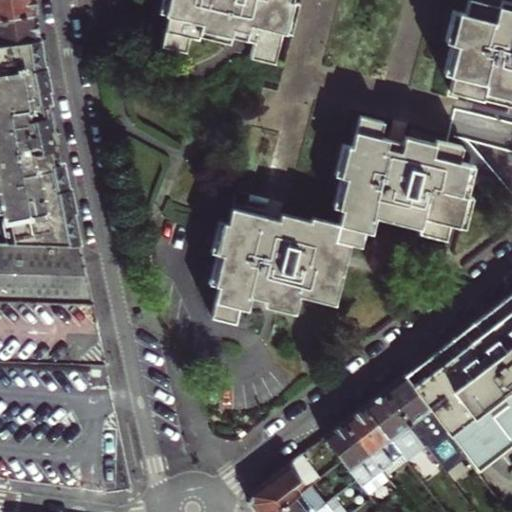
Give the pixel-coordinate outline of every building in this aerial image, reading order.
[(34,2),(33,0),(0,0),(0,16),(36,14),(34,2)] [(230,35),(243,38),(251,40),(247,55),(272,61),(280,30),(292,33),(301,2),(294,1),(294,0),(160,0),(158,11),(166,13),(159,44),(185,50),(188,37),(197,39),(198,34),(228,42),(230,35)] [(449,43),(441,72),(451,75),(448,90),(480,98),(481,95),(511,103),(511,98),(511,0),(510,0),(465,0),(462,13),(449,10),(442,41),(449,43)] [(36,14),(0,16),(0,43),(39,41),(37,26),(36,14)] [(0,43),(0,80),(45,75),(42,58),(39,41),(0,43)] [(54,130),(45,75),(0,80),(0,193),(4,213),(6,221),(9,220),(14,244),(79,247),(62,164),(58,165),(54,146),(52,146),(50,138),(49,131),(54,130)] [(349,225),(345,241),(350,243),(360,245),(364,230),(371,232),(375,217),(383,219),(390,220),(417,227),(416,232),(446,239),(449,223),(464,227),(472,196),(465,194),(473,164),(459,161),(463,145),(433,138),(432,143),(403,135),(402,142),(391,139),(380,136),(383,121),(358,115),(350,145),(341,142),(333,175),(339,176),(331,206),(341,209),(337,222),(349,225)] [(218,285),(210,315),(235,322),(239,306),(248,308),(251,294),(253,285),(268,288),(266,298),(265,304),(294,312),(299,295),(329,302),(345,241),(349,225),(337,222),(310,215),(309,220),(279,212),(278,218),(271,216),(263,214),(231,206),(227,222),(219,220),(210,251),(217,253),(208,282),(218,285)] [(9,220),(6,221),(1,222),(5,244),(14,244),(9,220)] [(345,241),(329,302),(334,303),(350,243),(345,241)] [(0,300),(91,304),(85,274),(79,247),(14,244),(5,244),(0,243),(0,300)] [(259,296),(266,298),(268,288),(253,285),(251,294),(259,296)] [(423,377),(411,386),(463,455),(478,474),(511,446),(511,290),(472,322),(480,333),(459,349),(450,338),(426,357),(428,361),(434,368),(423,377)] [(480,333),(472,322),(462,329),(450,338),(459,349),(480,333)] [(434,368),(428,361),(418,369),(423,377),(434,368)] [(393,382),(383,390),(427,448),(443,470),(463,455),(411,386),(403,375),(393,382)] [(373,398),(362,406),(405,462),(406,464),(427,448),(383,390),(373,398)] [(353,413),(342,421),(385,477),(405,462),(362,406),(353,413)] [(333,428),(323,436),(341,461),(368,496),(388,481),(385,477),(342,421),(333,428)] [(248,504),(254,511),(275,511),(309,486),(318,479),(299,455),(249,493),(248,504)] [(309,486),(275,511),(314,511),(323,505),(309,486)] [(343,511),(333,498),(324,504),(330,511),(343,511)]
